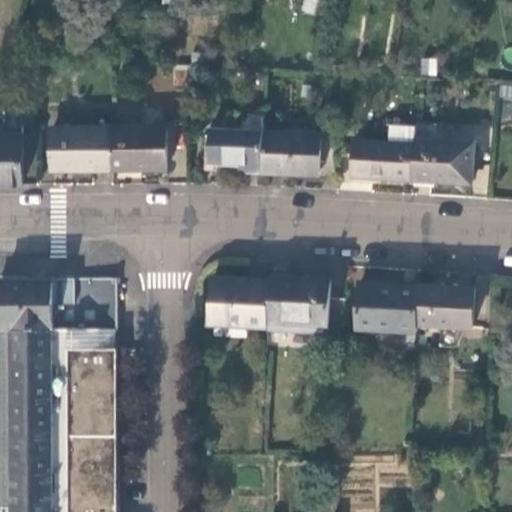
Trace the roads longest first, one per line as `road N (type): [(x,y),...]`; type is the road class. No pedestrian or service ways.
road 1 (residential): [(166,220),(511,233)]
road 2 (residential): [(166,220),(169,511)]
road 3 (residential): [(0,222),(166,220)]
